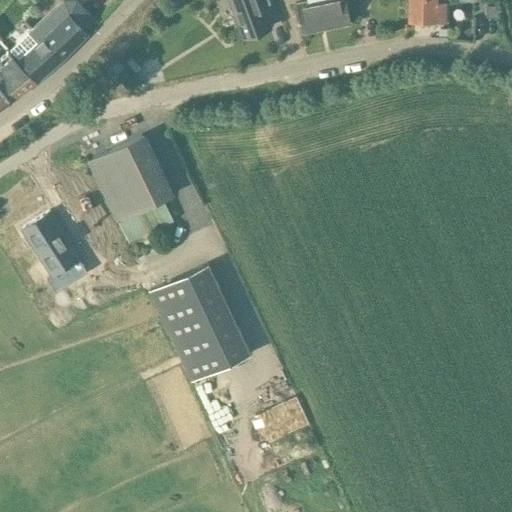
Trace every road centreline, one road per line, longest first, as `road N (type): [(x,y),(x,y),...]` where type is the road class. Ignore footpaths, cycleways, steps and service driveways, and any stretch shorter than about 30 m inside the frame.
road 1 (residential): [(0,172),(69,125),(141,101),(391,49),(511,59)]
road 2 (residential): [(0,123),(45,91),(130,0)]
